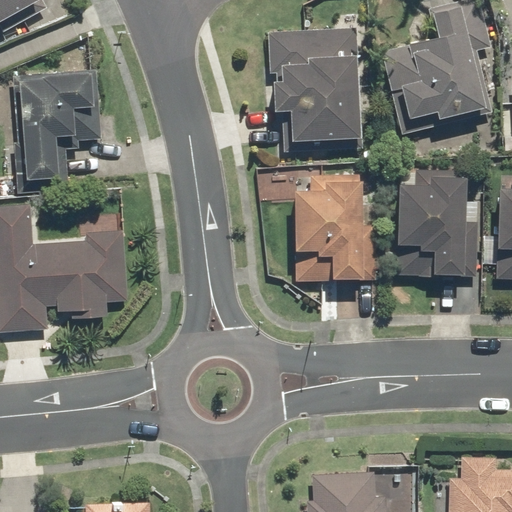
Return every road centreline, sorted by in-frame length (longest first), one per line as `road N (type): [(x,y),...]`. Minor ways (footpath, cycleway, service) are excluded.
road 1 (residential): [(152,13),(190,147),(212,285)]
road 2 (residential): [(374,380),(511,375)]
